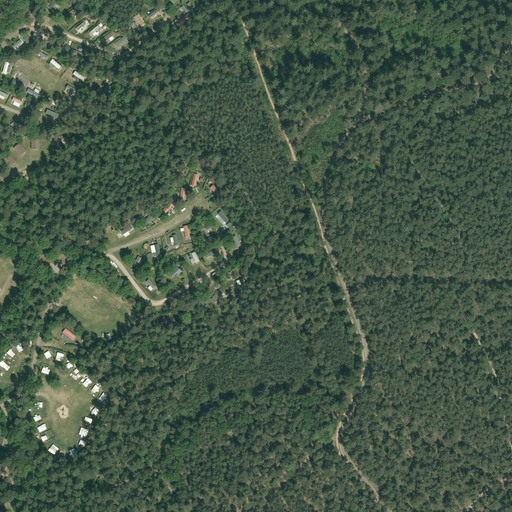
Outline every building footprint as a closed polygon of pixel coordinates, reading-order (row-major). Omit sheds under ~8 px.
[(79,33),(81,35),(85,31),(86,32),(89,29),(86,26),(79,33)] [(107,31),(95,36),(97,41),(109,37),(107,31)] [(110,47),(118,42),(115,37),(107,43),(110,47)] [(15,49),(18,53),(27,47),(25,43),(15,49)] [(41,58),(43,60),(42,62),(44,64),(46,62),(48,64),(50,62),(44,56),(41,58)] [(56,64),(53,67),(63,75),(66,72),(56,64)] [(11,84),(22,89),(24,85),(13,80),(11,84)] [(167,217),(176,208),(172,204),(163,212),(167,217)] [(239,240),(235,241),(240,252),(243,250),(239,240)] [(158,290),(152,283),(149,286),(156,293),(158,290)] [(164,316),(160,321),(174,332),(178,327),(164,316)] [(67,340),(69,337),(73,341),(76,337),(66,329),(63,333),(61,336),(67,340)] [(90,392),(100,398),(102,393),(92,387),(90,392)]
